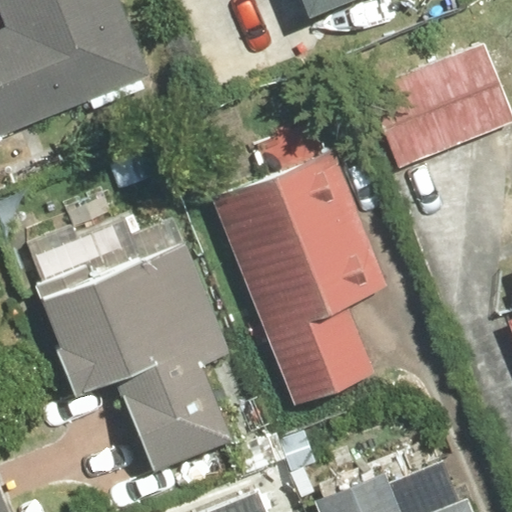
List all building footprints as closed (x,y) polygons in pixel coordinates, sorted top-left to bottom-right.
[(0,0),(0,4),(6,20),(0,22),(0,130),(153,69),(125,0),(0,0)] [(511,98),(488,34),(368,80),(400,164),(511,121),(511,98)] [(337,140),(211,191),(296,397),(375,365),(346,293),(392,274),(337,140)] [(89,261),(35,282),(78,393),(119,377),(151,459),(231,428),(204,359),(232,348),(187,231),(91,268),(89,261)] [(406,511),(388,464),(316,492),(323,511),(487,511),(478,488),(417,511),(406,511)]
